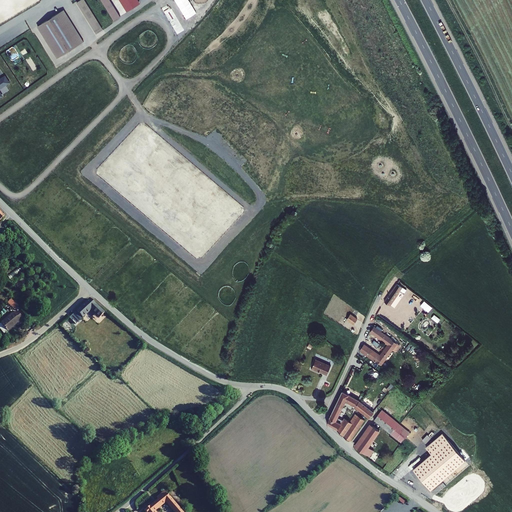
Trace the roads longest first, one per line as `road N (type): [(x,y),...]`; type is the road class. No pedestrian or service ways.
road 1 (unknown): [(0,118),(161,3),(185,29),(24,193),(0,186)]
road 2 (motorway): [(398,0),(511,230)]
road 3 (unclassified): [(436,511),(357,457),(291,394),(249,385)]
road 4 (motorway): [(511,174),(425,0)]
road 5 (unclassified): [(249,385),(164,349),(89,289)]
road 6 (residential): [(249,385),(119,511)]
road 7 (track): [(511,136),(443,0)]
road 8 (unclassified): [(89,289),(0,201)]
